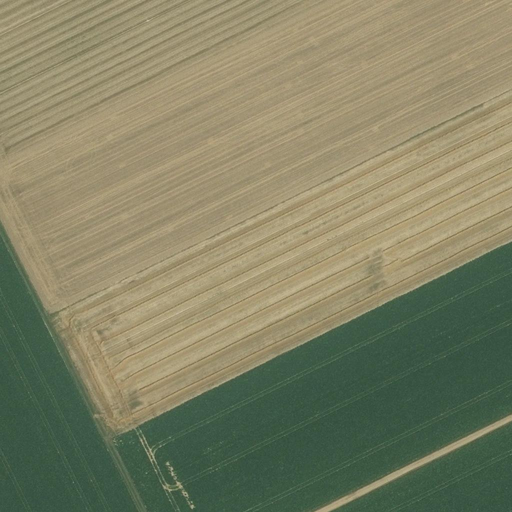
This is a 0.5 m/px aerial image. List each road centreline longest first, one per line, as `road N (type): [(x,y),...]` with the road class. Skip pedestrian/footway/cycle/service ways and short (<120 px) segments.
road 1 (track): [(0,217),(146,511)]
road 2 (track): [(334,511),(511,421)]
